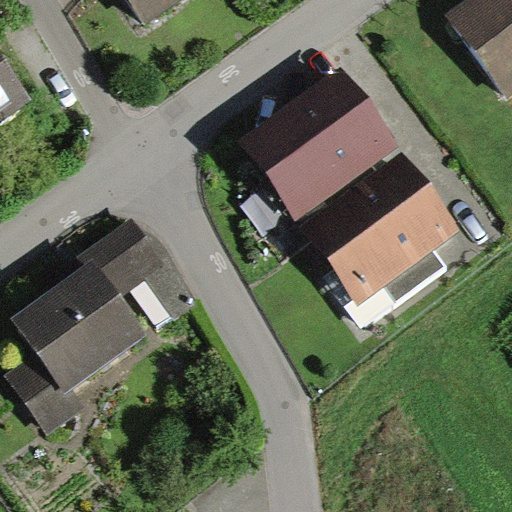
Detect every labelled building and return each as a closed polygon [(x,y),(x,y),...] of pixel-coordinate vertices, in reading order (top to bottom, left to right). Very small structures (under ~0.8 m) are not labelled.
[(181,0),(132,0),(149,23),(181,0)] [(511,0),(474,0),(450,18),(509,97),(511,95),(511,0)] [(0,128),(35,103),(0,54),(0,128)] [(239,139),(298,219),(398,147),(340,66),(239,139)] [(458,228),(402,154),(303,227),(359,302),(385,283),(396,298),(442,264),(430,248),(458,228)] [(37,351),(6,372),(49,434),(86,408),(74,391),(151,337),(121,295),(163,266),(133,222),(84,256),(93,270),(17,323),(37,351)] [(0,409),(10,402),(0,388),(0,409)]
